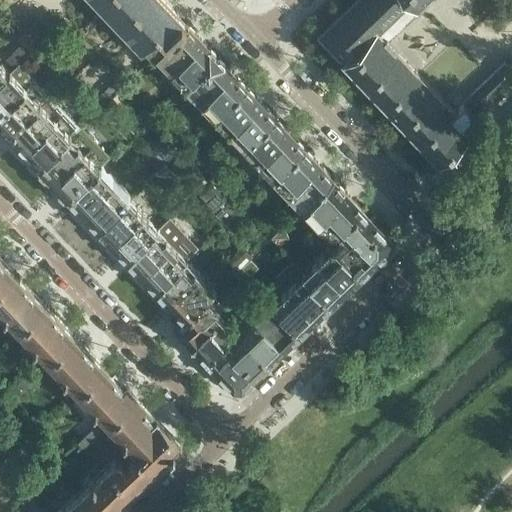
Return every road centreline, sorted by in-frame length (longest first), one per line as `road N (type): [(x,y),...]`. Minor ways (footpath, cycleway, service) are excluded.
road 1 (residential): [(0,206),(221,443)]
road 2 (residential): [(221,443),(439,235)]
road 3 (residential): [(439,235),(248,33)]
